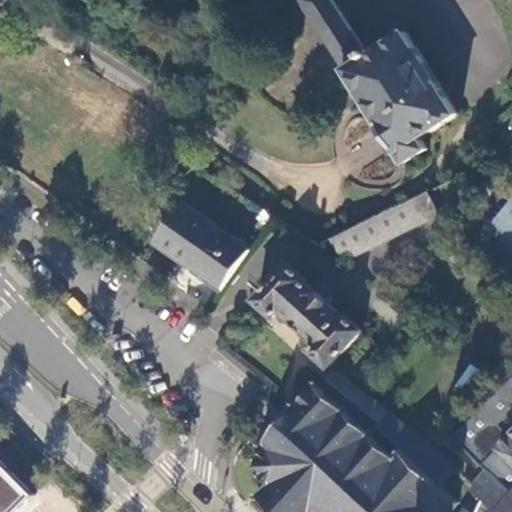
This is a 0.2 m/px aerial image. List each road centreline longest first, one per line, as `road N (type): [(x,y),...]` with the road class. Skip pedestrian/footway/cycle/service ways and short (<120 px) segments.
road 1 (primary): [(0,370),(145,511)]
road 2 (primary): [(112,405),(0,285)]
road 3 (primary): [(220,511),(112,405)]
road 4 (unclassified): [(112,405),(55,375),(0,324)]
